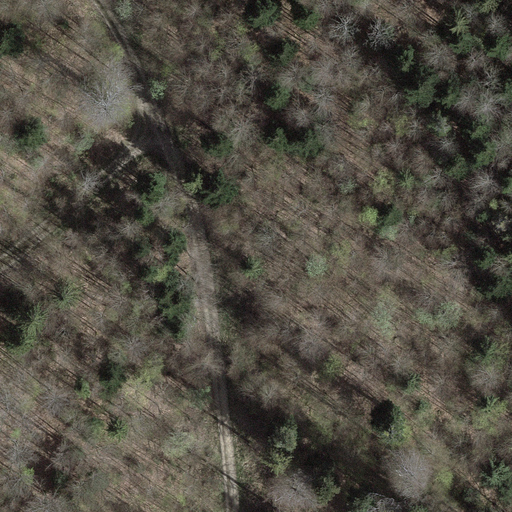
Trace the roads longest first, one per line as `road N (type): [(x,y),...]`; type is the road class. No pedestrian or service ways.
road 1 (track): [(235,511),(207,272),(183,170),(96,0)]
road 2 (track): [(0,271),(78,208),(159,110)]
